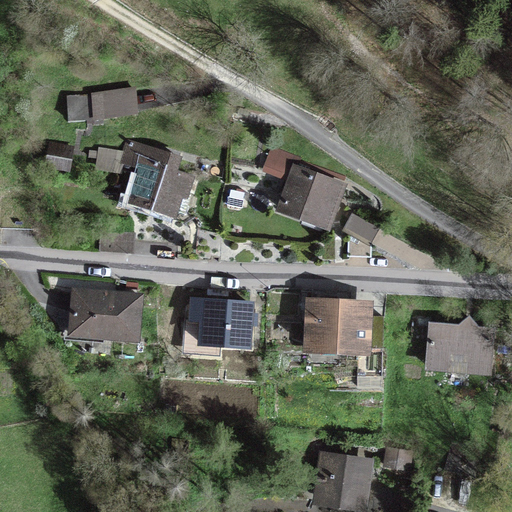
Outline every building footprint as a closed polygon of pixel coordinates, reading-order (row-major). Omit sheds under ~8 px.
[(135,113),(130,88),(93,93),(93,95),(67,96),(69,120),(98,119),(135,113)] [(122,152),(103,152),(99,167),(120,171),(123,162),(145,169),(135,198),(185,214),(191,196),(186,194),(191,177),(174,172),(178,157),(129,141),(128,145),(125,144),(122,152)] [(53,144),(49,162),(67,165),(69,154),(67,153),(68,146),(53,144)] [(341,186),(296,169),(299,160),(297,155),(273,146),(266,169),(292,180),(281,209),(327,226),(341,186)] [(351,215),(346,226),(374,238),(379,227),(351,215)] [(131,235),(101,232),(99,251),(129,253),(131,235)] [(140,296),(74,291),(71,334),(137,340),(140,296)] [(202,342),(247,345),(249,306),(192,302),(191,319),(204,320),(202,342)] [(311,303),(309,348),(366,350),(367,323),(350,322),(351,305),(311,303)] [(368,318),(367,316),(367,323),(366,350),(383,351),(384,316),(382,319),(368,318)] [(491,329),(431,324),(428,366),(488,371),(491,329)] [(452,441),(444,470),(474,478),(482,449),(452,441)] [(388,449),(385,465),(408,468),(411,452),(388,449)] [(368,466),(323,459),(317,497),(364,504),(368,466)] [(138,498),(139,511),(148,511),(161,511),(160,496),(138,498)]
